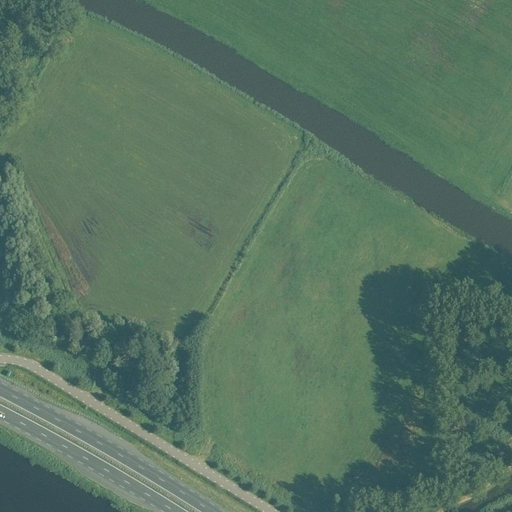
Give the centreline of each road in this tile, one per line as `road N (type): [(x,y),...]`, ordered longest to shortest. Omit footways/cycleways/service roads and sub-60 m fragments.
road 1 (unclassified): [(0,358),(31,364),(271,511)]
road 2 (trunk): [(212,511),(0,388)]
road 3 (trunk): [(0,412),(173,511)]
